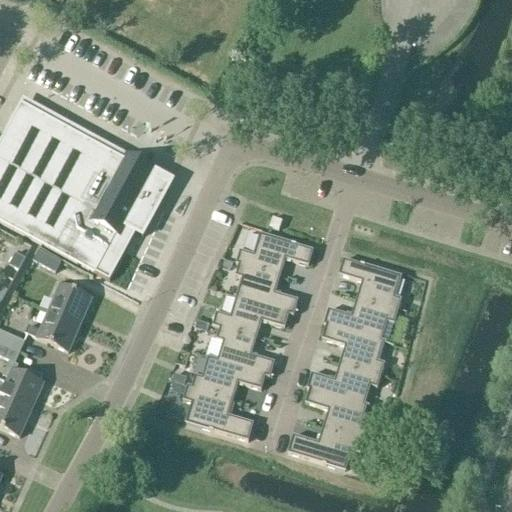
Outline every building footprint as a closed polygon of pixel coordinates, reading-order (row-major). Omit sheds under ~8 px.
[(0,225),(109,285),(136,236),(143,239),(171,189),(21,107),(0,145),(0,225)] [(279,234),(282,224),(272,221),(269,230),(279,234)] [(240,255),(236,268),(239,269),(239,268),(280,280),(285,263),(308,270),(313,254),(296,249),(296,248),(259,237),(253,259),(240,255)] [(63,265),(42,253),(35,265),(56,277),(63,265)] [(25,261),(15,256),(8,269),(18,274),(25,261)] [(343,264),(338,279),(362,286),(356,303),(397,316),(401,304),(395,302),(401,281),(361,268),(361,269),(343,264)] [(239,269),(235,280),(242,282),(236,302),(288,317),(288,318),(293,320),(298,304),(274,297),(280,280),(239,268),(239,269)] [(60,289),(48,316),(79,330),(91,303),(60,289)] [(216,317),(212,330),(220,332),(256,342),(261,325),(284,332),(288,318),(288,317),(236,302),(230,321),(216,317)] [(328,314),(324,329),(326,330),(326,328),(381,345),(387,326),(393,328),(397,316),(356,303),(351,321),(328,314)] [(68,356),(79,330),(48,316),(40,334),(28,329),(24,337),(68,356)] [(326,330),(322,343),(345,350),(339,367),(381,380),(384,367),(378,365),(383,345),(381,345),(326,328),(326,330)] [(220,332),(216,344),(223,346),(217,364),(265,380),(269,382),(274,367),(251,360),(256,342),(220,332)] [(0,347),(19,356),(24,345),(0,334),(0,347)] [(19,356),(0,347),(0,360),(15,367),(19,356)] [(195,380),(192,391),(233,403),(238,387),(261,394),(265,380),(217,364),(206,360),(205,362),(208,362),(202,382),(195,380)] [(311,378),(307,393),(309,394),(309,393),(364,409),(364,408),(370,390),(377,392),(381,380),(339,367),(334,385),(311,378)] [(0,400),(31,415),(43,388),(39,386),(42,379),(28,373),(25,380),(11,374),(5,388),(0,385),(0,400)] [(187,390),(183,404),(191,407),(185,427),(248,446),(253,427),(228,420),(233,403),(192,391),(187,390)] [(309,394),(305,407),(328,414),(323,431),(364,443),(367,432),(361,430),(367,409),(364,408),(364,409),(309,393),(309,394)] [(31,415),(0,400),(0,432),(19,441),(31,415)] [(293,440),(287,458),(345,475),(351,455),(360,458),(364,443),(323,431),(318,447),(293,440)] [(384,447),(386,438),(377,436),(375,445),(384,447)]
